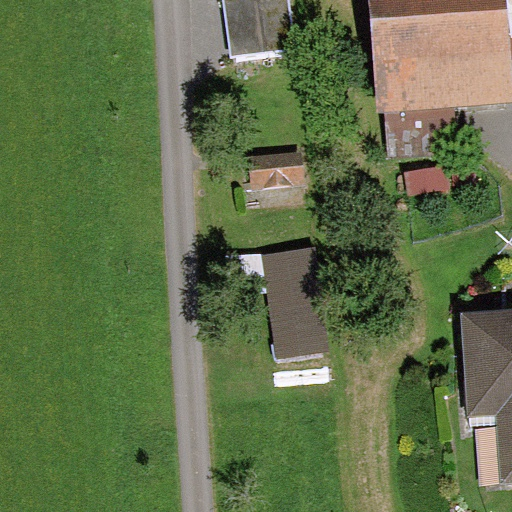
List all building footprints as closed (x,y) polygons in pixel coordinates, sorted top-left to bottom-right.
[(286,0),(229,0),(227,0),(234,57),(293,49),(286,0)] [(511,56),(507,0),(369,0),(380,126),(389,125),(392,168),(463,162),(459,119),(511,115),(511,56)] [(302,155),(248,161),(252,194),(305,189),(302,155)] [(272,258),(226,262),(229,305),(275,302),(272,258)] [(511,314),(461,318),(469,424),(498,422),(503,489),(511,488),(511,314)]
